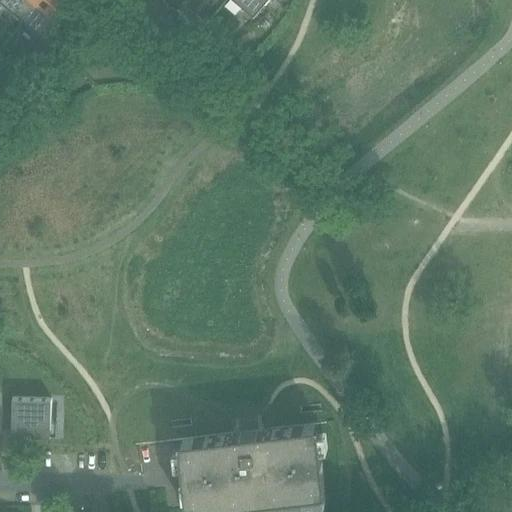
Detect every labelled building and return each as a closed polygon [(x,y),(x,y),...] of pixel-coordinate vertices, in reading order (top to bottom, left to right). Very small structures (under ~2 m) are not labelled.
[(0,0),(0,2),(23,21),(40,0),(0,0)] [(40,0),(23,21),(47,42),(77,7),(68,0),(40,0)] [(233,0),(253,17),(267,0),(233,0)] [(197,16),(190,23),(200,31),(206,23),(197,16)] [(215,31),(206,23),(200,31),(209,39),(215,31)] [(299,394),(189,406),(190,418),(192,437),(179,439),(187,508),(326,492),(318,423),(303,425),(299,394)] [(51,426),(56,426),(57,404),(52,403),(52,398),(13,397),(12,425),(14,425),(14,424),(49,425),(49,426),(51,426)]
